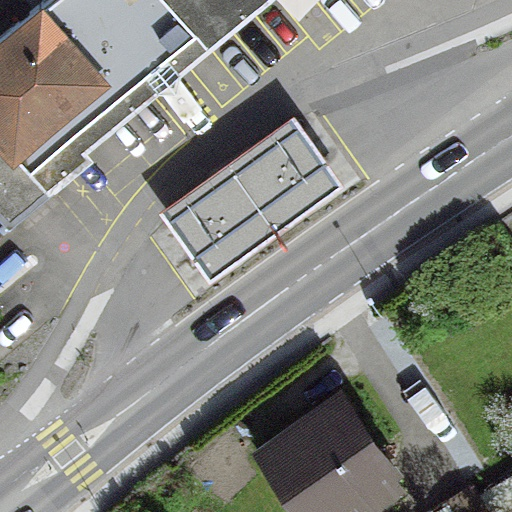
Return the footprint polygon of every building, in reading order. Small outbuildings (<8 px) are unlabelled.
[(0,221),(1,223),(42,189),(24,169),(190,32),(163,0),(39,0),(0,32),(0,221)] [(163,0),(190,32),(191,34),(232,0),(163,0)] [(292,126),(163,217),(210,284),(340,193),(292,126)] [(260,451),(304,511),(363,511),(397,489),(382,469),(383,468),(334,399),(260,451)] [(481,511),(465,486),(438,503),(443,511),(481,511)]
